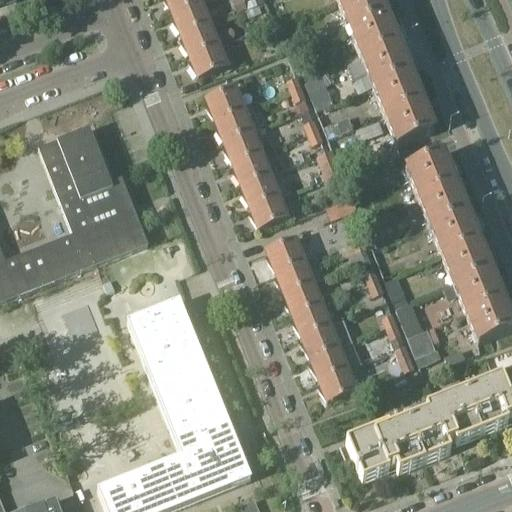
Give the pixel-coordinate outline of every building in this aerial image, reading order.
[(0,0),(0,8),(20,0),(0,0)] [(164,0),(167,5),(165,6),(171,16),(172,19),(200,8),(196,0),(164,0)] [(333,0),(348,36),(386,21),(377,0),(333,0)] [(200,8),(172,19),(175,26),(173,28),(179,38),(181,41),(209,30),(200,8)] [(269,16),(259,20),(264,34),(274,30),(269,16)] [(386,21),(348,36),(372,94),(409,78),(399,53),(396,45),(386,21)] [(209,30),(181,41),(184,48),(182,49),(187,58),(189,63),(218,51),(209,30)] [(274,30),(264,34),(269,48),(271,47),(278,45),(280,44),(274,30)] [(218,51),(189,63),(192,69),(190,71),(197,80),(197,82),(198,84),(199,83),(226,73),(218,51)] [(409,78),(372,94),(396,152),(433,137),(420,103),(409,78)] [(321,81),(305,88),(308,97),(314,111),(316,116),(333,109),(321,81)] [(295,83),(286,86),(291,97),(300,93),(295,83)] [(300,93),(291,97),(295,107),(305,103),(300,93)] [(234,94),(206,105),(209,113),(207,114),(214,123),(215,127),(243,116),(234,94)] [(243,116),(215,127),(218,134),(216,136),(222,145),(224,149),(252,138),(258,135),(250,113),(243,116)] [(314,126),(301,131),(305,141),(318,136),(314,126)] [(0,308),(36,294),(147,250),(121,183),(110,188),(89,134),(57,146),(38,154),(74,240),(5,267),(0,253),(0,308)] [(318,136),(305,141),(310,151),(322,146),(318,136)] [(252,138),(224,149),(226,156),(224,158),(231,167),(232,171),(260,159),(252,138)] [(327,157),(315,162),(323,183),(334,179),(338,177),(329,156),(327,157)] [(260,159),(232,171),(235,178),(233,179),(240,189),(241,192),(269,181),(260,159)] [(442,159),(405,175),(429,233),(466,218),(456,193),(442,159)] [(334,179),(323,183),(328,194),(339,189),(334,179)] [(269,181),(241,192),(244,199),(242,200),(248,210),(250,214),(278,203),(269,181)] [(278,203),(250,214),(252,221),(250,222),(257,232),(258,235),(286,224),(278,203)] [(349,204),(327,213),(332,226),(355,217),(349,204)] [(429,233),(453,291),(490,276),(466,218),(429,233)] [(355,233),(345,237),(350,250),(361,246),(355,233)] [(294,245),(266,256),(269,262),(270,264),(267,266),(274,275),(275,279),(303,267),(294,245)] [(350,250),(338,255),(342,264),(348,261),(352,271),(368,264),(364,255),(361,246),(350,250)] [(303,267),(275,279),(278,286),(276,288),(283,298),(284,300),(311,288),(321,284),(323,283),(314,263),(303,267)] [(477,350),(511,335),(511,329),(490,276),(453,291),(477,350)] [(374,278),(363,282),(367,291),(377,287),(374,278)] [(377,287),(367,291),(371,303),(382,298),(377,287)] [(311,288),(284,300),(287,308),(284,309),(291,318),(293,322),(320,311),(311,288)] [(97,496),(103,511),(182,511),(250,485),(205,371),(179,307),(127,327),(127,328),(181,462),(97,496)] [(320,311),(293,322),(295,329),(293,330),(301,341),(301,344),(329,333),(320,311)] [(391,318),(380,323),(385,335),(396,331),(391,318)] [(329,333),(301,344),(304,351),(302,352),(309,361),(310,365),(337,355),(350,349),(342,328),(329,333)] [(396,331),(385,335),(394,356),(404,352),(396,331)] [(426,334),(407,342),(415,362),(434,354),(430,343),(426,334)] [(337,355),(310,365),(313,373),(311,374),(317,383),(319,387),(346,376),(359,371),(350,349),(337,355)] [(404,352),(394,356),(398,366),(403,378),(404,378),(413,374),(404,352)] [(460,355),(442,362),(446,371),(463,364),(460,355)] [(398,366),(388,371),(393,383),(403,378),(398,366)] [(346,376),(319,387),(321,394),(320,395),(326,405),(326,406),(327,408),(354,398),(346,376)] [(511,379),(465,399),(482,440),(508,429),(506,427),(511,424),(511,379)] [(465,399),(406,423),(424,468),(450,458),(447,450),(454,447),(456,450),(482,440),(465,399)] [(406,423),(346,448),(356,472),(355,473),(357,478),(358,477),(362,488),(388,477),(387,474),(395,471),(398,479),(424,468),(406,423)]
